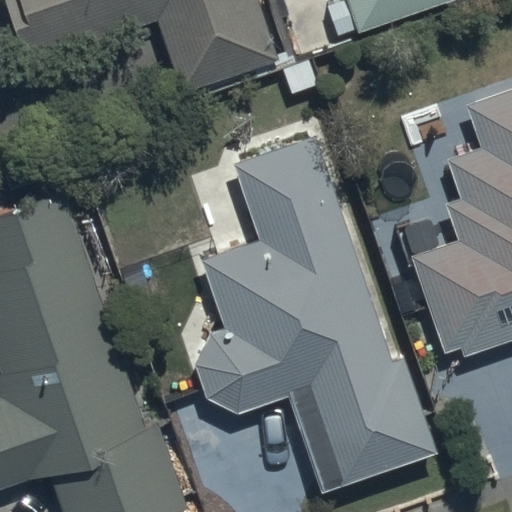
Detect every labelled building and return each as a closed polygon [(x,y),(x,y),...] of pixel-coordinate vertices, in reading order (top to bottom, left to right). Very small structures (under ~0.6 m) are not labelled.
[(5,0),(26,64),(158,23),(180,93),(273,64),(253,0),(5,0)] [(344,0),(358,37),(457,2),(456,0),(344,0)] [(453,242),(409,260),(442,359),(456,354),(458,360),(511,342),(511,90),(463,107),(477,149),(443,161),(456,200),(440,205),(453,242)] [(317,141),(230,169),(253,241),(198,259),(220,328),(202,334),(206,348),(191,353),(208,405),(221,401),(226,418),(286,398),(319,498),(435,460),(403,361),(390,365),(317,141)] [(143,428),(58,197),(0,217),(0,491),(31,480),(56,480),(67,511),(100,511),(177,484),(154,424),(143,428)]
